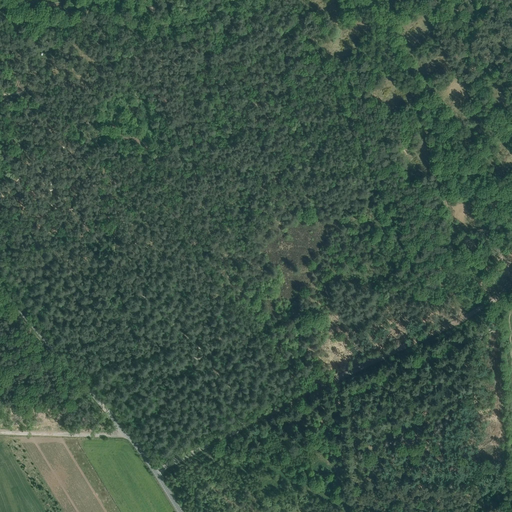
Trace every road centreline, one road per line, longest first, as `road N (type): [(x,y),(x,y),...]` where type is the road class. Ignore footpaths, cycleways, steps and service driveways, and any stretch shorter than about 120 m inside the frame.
road 1 (unclassified): [(156,472),(466,317),(511,286)]
road 2 (unclassified): [(129,436),(0,286)]
road 3 (unclassified): [(0,432),(129,436)]
